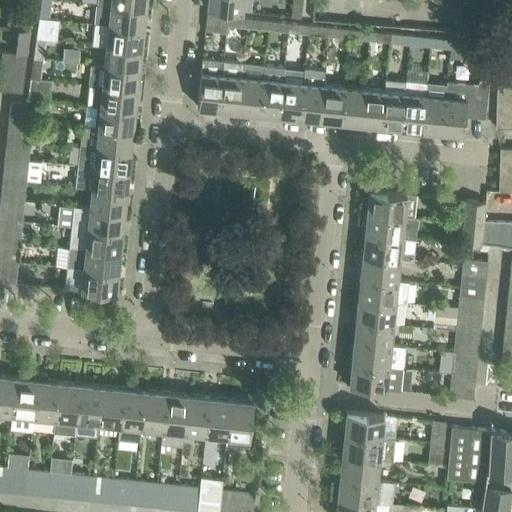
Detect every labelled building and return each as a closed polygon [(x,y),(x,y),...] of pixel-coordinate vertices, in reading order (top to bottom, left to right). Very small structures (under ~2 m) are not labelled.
[(40,0),(39,16),(48,17),(50,0),(40,0)] [(242,0),(207,0),(207,6),(242,10),(242,0)] [(293,0),(291,15),(301,16),(302,0),(293,0)] [(511,0),(437,0),(439,0),(446,4),(455,7),(463,8),(468,8),(473,8),(478,8),(483,7),(491,5),(495,4),(501,4),(503,4),(511,4),(511,0)] [(96,2),(94,22),(143,27),(145,7),(96,2)] [(14,7),(12,24),(28,25),(30,8),(14,7)] [(206,13),(205,29),(226,31),(227,24),(228,15),(206,13)] [(248,26),(249,17),(228,15),(227,24),(248,26)] [(48,17),(39,16),(36,36),(45,37),(48,17)] [(268,19),(249,17),(248,26),(267,28),(268,19)] [(289,21),(268,19),(267,28),(288,30),(289,21)] [(310,23),(289,21),(288,30),(309,33),(310,23)] [(92,42),(106,44),(141,48),(143,27),(94,22),(92,42)] [(330,25),(310,23),(309,33),(329,35),(330,25)] [(350,28),(330,25),(329,35),(349,37),(350,28)] [(16,26),(13,50),(26,52),(27,52),(31,28),(16,26)] [(369,39),(370,30),(350,28),(349,37),(369,39)] [(370,30),(369,39),(389,41),(390,32),(370,30)] [(411,34),(390,32),(389,41),(410,43),(411,34)] [(432,36),(411,34),(410,43),(431,45),(432,36)] [(36,36),(33,57),(42,58),(45,37),(36,36)] [(452,47),(453,38),(432,36),(431,45),(452,47)] [(452,47),(451,57),(465,58),(466,40),(453,38),(452,47)] [(106,44),(104,64),(139,68),(141,48),(106,44)] [(1,49),(0,55),(0,87),(13,89),(21,85),(23,85),(27,52),(13,50),(1,49)] [(202,56),(200,70),(197,105),(218,107),(223,58),(202,56)] [(33,57),(30,76),(39,77),(42,58),(33,57)] [(218,107),(239,109),(243,74),(242,74),(243,60),(223,58),(218,107)] [(243,74),(239,109),(258,111),(264,63),(244,60),(243,74)] [(92,63),(90,83),(137,88),(139,68),(104,64),(92,63)] [(258,111),(279,113),(283,78),(284,65),(264,63),(258,111)] [(300,116),(320,118),(324,83),(325,68),(306,66),(304,81),(300,116)] [(464,115),(485,117),(489,71),(485,71),(478,81),(448,78),(448,81),(443,130),(462,132),(464,115)] [(401,126),(407,77),(386,75),(384,89),(380,124),(401,126)] [(27,95),(27,96),(36,97),(39,77),(30,76),(27,95)] [(401,126),(422,128),(427,79),(407,77),(401,126)] [(283,78),(279,113),(300,116),(304,81),(283,78)] [(427,79),(422,128),(443,130),(448,81),(427,79)] [(511,79),(497,79),(497,91),(511,91),(511,79)] [(134,108),(137,88),(90,83),(88,103),(134,108)] [(324,83),(320,118),(340,120),(344,85),(324,83)] [(340,120),(360,122),(364,87),(344,85),(340,120)] [(364,87),(360,122),(380,124),(384,89),(364,87)] [(511,102),(511,91),(497,91),(496,102),(511,102)] [(10,100),(9,114),(32,117),(33,102),(27,102),(10,100)] [(511,102),(496,102),(496,114),(511,114),(511,102)] [(88,103),(86,123),(132,128),(134,108),(88,103)] [(29,138),(32,117),(9,114),(6,136),(29,138)] [(511,126),(511,114),(496,114),(495,126),(511,126)] [(82,122),(79,144),(130,149),(132,128),(86,123),(82,122)] [(6,136),(4,156),(27,158),(29,138),(6,136)] [(79,144),(77,164),(128,169),(130,149),(79,144)] [(511,146),(501,146),(500,146),(499,157),(511,157),(511,146)] [(4,156),(2,176),(25,179),(38,180),(40,160),(27,158),(4,156)] [(511,157),(499,157),(499,168),(511,168),(511,157)] [(75,184),(91,186),(126,190),(128,169),(77,164),(75,184)] [(511,178),(511,168),(499,168),(499,178),(511,178)] [(23,199),(25,179),(2,176),(0,197),(23,199)] [(511,178),(499,178),(498,189),(511,189),(511,178)] [(91,186),(89,207),(124,210),(126,190),(91,186)] [(367,212),(403,215),(406,192),(369,188),(367,212)] [(0,197),(0,217),(21,220),(23,199),(0,197)] [(467,198),(453,197),(451,221),(464,223),(467,198)] [(483,219),(485,200),(467,198),(464,223),(462,242),(477,244),(477,242),(481,243),(483,219)] [(71,225),(87,227),(122,230),(124,210),(89,207),(73,205),(71,225)] [(367,212),(365,232),(411,237),(412,226),(418,226),(419,217),(403,215),(367,212)] [(0,237),(19,240),(21,220),(0,217),(0,237)] [(494,219),(483,219),(481,243),(488,244),(493,244),(494,219)] [(494,219),(493,244),(505,246),(506,220),(494,219)] [(122,230),(87,227),(71,225),(69,245),(85,247),(120,251),(122,230)] [(362,254),(399,258),(414,260),(416,237),(411,237),(365,232),(362,254)] [(0,257),(17,260),(19,240),(0,237),(0,257)] [(120,251),(85,247),(69,245),(67,265),(83,267),(118,271),(120,251)] [(396,280),(399,258),(362,254),(360,276),(396,280)] [(463,256),(461,276),(484,278),(486,259),(463,256)] [(0,279),(15,281),(17,260),(0,257),(0,279)] [(118,271),(83,267),(67,265),(64,286),(115,292),(118,271)] [(360,276),(358,298),(394,301),(407,303),(409,281),(396,280),(360,276)] [(482,299),(484,278),(461,276),(459,296),(482,299)] [(481,313),(482,299),(459,296),(458,308),(458,311),(481,313)] [(392,322),(394,301),(358,298),(356,318),(392,322)] [(456,323),(456,329),(479,331),(481,313),(458,311),(458,308),(434,306),(433,320),(456,323)] [(356,318),(353,340),(390,344),(392,322),(356,318)] [(511,339),(511,318),(504,318),(502,339),(511,339)] [(477,353),(479,331),(456,329),(454,350),(477,353)] [(500,359),(511,359),(511,339),(502,339),(500,359)] [(403,345),(390,344),(353,340),(351,363),(401,368),(403,345)] [(454,350),(451,373),(474,376),(477,353),(454,350)] [(351,363),(349,383),(399,388),(401,368),(351,363)] [(11,426),(32,428),(33,414),(38,371),(29,370),(28,376),(16,375),(12,412),(11,426)] [(38,371),(33,414),(55,416),(58,380),(46,378),(47,372),(38,371)] [(0,410),(12,412),(16,375),(0,373),(0,410)] [(472,396),(474,376),(451,373),(449,393),(472,396)] [(58,380),(55,416),(53,430),(75,432),(80,382),(58,380)] [(102,384),(80,382),(75,432),(97,435),(98,421),(102,384)] [(98,421),(120,423),(124,386),(102,384),(98,421)] [(144,389),(124,386),(120,423),(118,437),(139,439),(141,425),(144,389)] [(141,425),(163,427),(167,391),(144,389),(141,425)] [(183,443),(184,430),(188,393),(167,391),(163,427),(162,441),(183,443)] [(184,430),(206,432),(209,395),(188,393),(184,430)] [(206,432),(227,434),(230,398),(209,395),(206,432)] [(227,434),(226,443),(248,446),(249,436),(253,400),(230,398),(227,434)] [(344,433),(381,436),(383,413),(346,410),(344,433)] [(443,444),(445,419),(432,418),(430,441),(438,442),(438,444),(443,444)] [(471,426),(451,424),(446,475),(466,477),(471,426)] [(471,426),(466,477),(484,479),(488,455),(489,427),(471,426)] [(484,479),(480,505),(479,511),(490,511),(511,511),(511,428),(489,427),(488,455),(484,479)] [(344,433),(342,454),(378,458),(392,459),(394,438),(381,436),(344,433)] [(428,461),(437,462),(438,453),(442,454),(443,444),(438,444),(438,442),(430,441),(428,461)] [(394,479),(376,478),(378,458),(342,454),(339,475),(394,481),(394,479)] [(25,491),(28,468),(7,465),(4,488),(25,491)] [(25,491),(47,493),(49,470),(28,468),(25,491)] [(69,495),(71,472),(49,470),(47,493),(69,495)] [(93,474),(71,472),(69,495),(90,497),(93,474)] [(112,500),(114,477),(93,474),(90,497),(112,500)] [(339,475),(337,496),(392,502),(394,481),(339,475)] [(200,486),(198,509),(219,511),(221,488),(222,479),(201,476),(200,486)] [(135,479),(114,477),(112,500),(133,502),(135,479)] [(155,504),(158,481),(135,479),(133,502),(155,504)] [(155,504),(177,506),(179,483),(158,481),(155,504)] [(198,509),(200,486),(179,483),(177,506),(198,509)] [(229,511),(251,511),(254,491),(221,488),(219,511),(229,511)] [(392,503),(392,502),(337,496),(335,511),(386,511),(388,503),(392,503)] [(462,511),(464,503),(446,501),(446,507),(445,511),(462,511)] [(479,511),(480,505),(464,503),(462,511),(479,511)]
